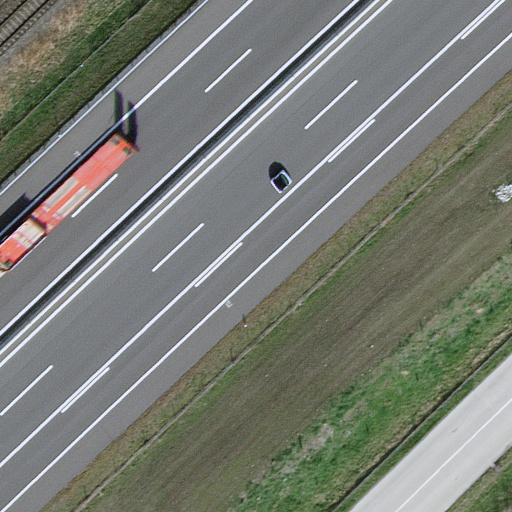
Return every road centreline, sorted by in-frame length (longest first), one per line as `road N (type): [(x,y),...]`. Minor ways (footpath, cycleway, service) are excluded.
road 1 (motorway): [(0,420),(446,0)]
road 2 (motorway): [(306,0),(0,287)]
road 3 (unclassified): [(511,402),(399,511)]
